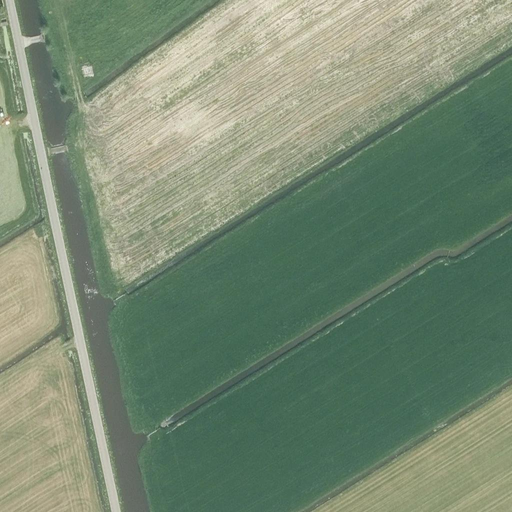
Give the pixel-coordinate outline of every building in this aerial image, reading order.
[(131,0),(124,0),(120,1),(124,20),(135,18),(131,0)] [(143,0),(131,0),(135,18),(146,15),(143,0)] [(155,0),(143,0),(146,15),(158,13),(155,0)] [(120,1),(109,3),(113,22),(124,20),(120,1)] [(109,3),(97,6),(101,25),(113,22),(109,3)]
